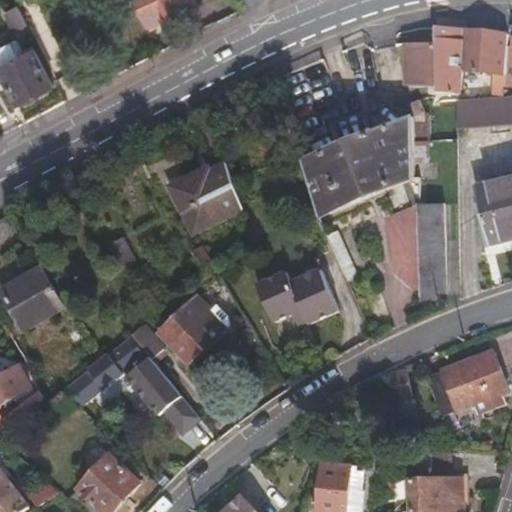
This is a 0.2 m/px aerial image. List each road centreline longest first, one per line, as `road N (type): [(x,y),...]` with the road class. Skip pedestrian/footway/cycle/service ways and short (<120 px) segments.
road 1 (secondary): [(0,182),(262,42),(374,0)]
road 2 (residential): [(511,306),(373,361),(207,474),(173,511)]
road 3 (unknown): [(469,132),(464,324)]
